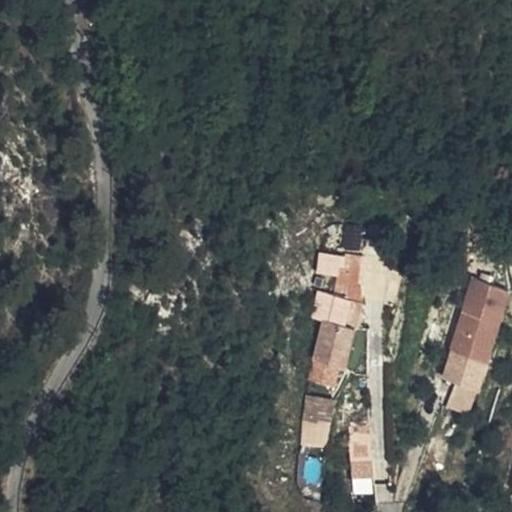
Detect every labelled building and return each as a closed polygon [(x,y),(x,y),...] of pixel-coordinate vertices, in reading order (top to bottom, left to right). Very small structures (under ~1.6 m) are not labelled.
[(362,294),(369,252),(343,248),(336,290),(362,294)] [(487,361),(508,290),(471,279),(450,350),(487,361)] [(355,372),(368,333),(357,329),(365,303),(344,297),(323,362),(355,372)] [(365,303),(357,329),(368,333),(376,307),(365,303)] [(307,398),(305,443),(332,444),(334,399),(307,398)] [(351,422),(356,478),(379,476),(374,420),(351,422)]
